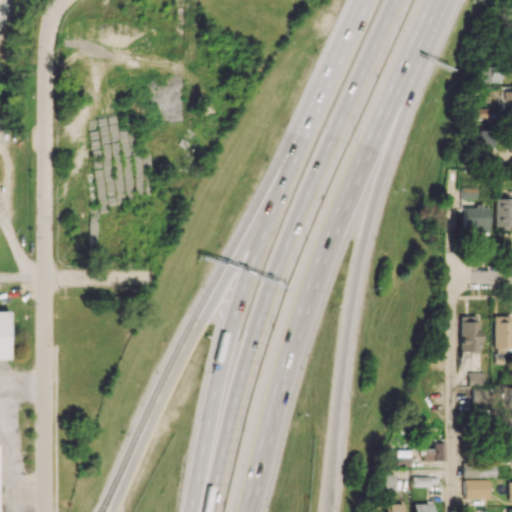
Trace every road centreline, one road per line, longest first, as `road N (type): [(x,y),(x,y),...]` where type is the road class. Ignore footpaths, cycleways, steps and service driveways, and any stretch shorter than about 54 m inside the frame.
road 1 (motorway): [(393,0),(265,299),(209,511)]
road 2 (residential): [(60,0),(46,46),(44,511)]
road 3 (motorway): [(247,511),(302,318),(409,59)]
road 4 (motorway): [(327,511),(352,308),(409,59)]
road 5 (motorway): [(275,181),(182,346),(108,511)]
road 6 (motorway): [(275,181),(217,379),(192,511)]
road 7 (motorway): [(361,0),(275,181)]
